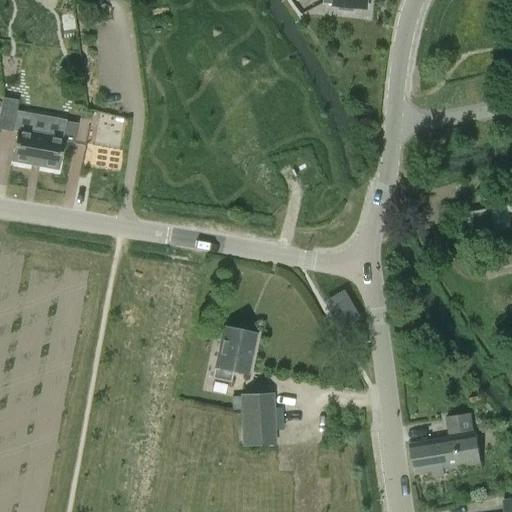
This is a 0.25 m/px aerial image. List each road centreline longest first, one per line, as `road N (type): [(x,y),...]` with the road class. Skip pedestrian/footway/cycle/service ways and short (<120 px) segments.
road 1 (unclassified): [(0,206),(368,270)]
road 2 (tertiary): [(368,270),(416,0)]
road 3 (tertiary): [(401,511),(368,270)]
